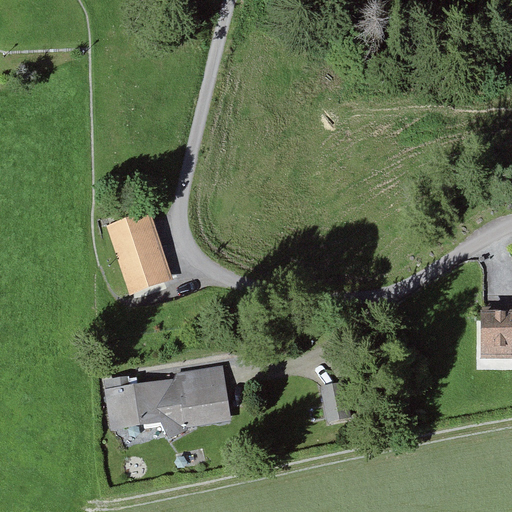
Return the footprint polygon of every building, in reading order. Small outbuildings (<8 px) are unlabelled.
[(148,213),(107,226),(129,293),(170,279),(148,213)] [(483,357),(511,357),(511,314),(483,315),(483,357)] [(127,377),(103,381),(110,430),(161,422),(170,438),(188,431),(188,427),(232,421),(223,367),(176,374),(173,380),(129,386),(127,377)] [(342,383),(321,388),(329,423),(350,418),(342,383)] [(390,397),(397,426),(411,423),(404,394),(390,397)]
